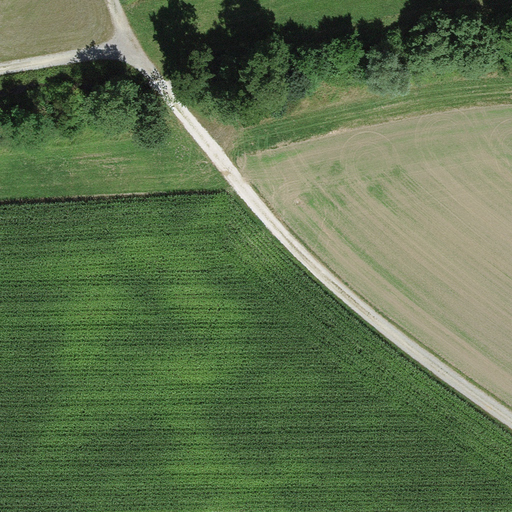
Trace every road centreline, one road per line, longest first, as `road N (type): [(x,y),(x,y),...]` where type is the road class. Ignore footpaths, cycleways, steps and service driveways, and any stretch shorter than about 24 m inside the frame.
road 1 (track): [(129,50),(333,288),(511,421)]
road 2 (track): [(129,50),(0,69)]
